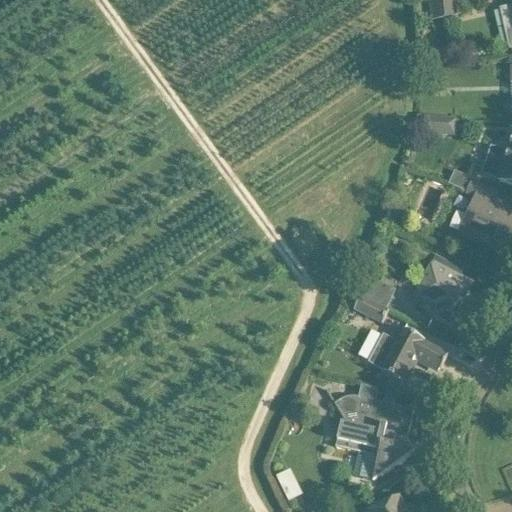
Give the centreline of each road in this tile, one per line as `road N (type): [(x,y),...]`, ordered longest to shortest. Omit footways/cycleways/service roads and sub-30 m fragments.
road 1 (track): [(99,0),(309,286),(245,461),(261,511)]
road 2 (residential): [(469,511),(456,470),(457,437),(511,330)]
